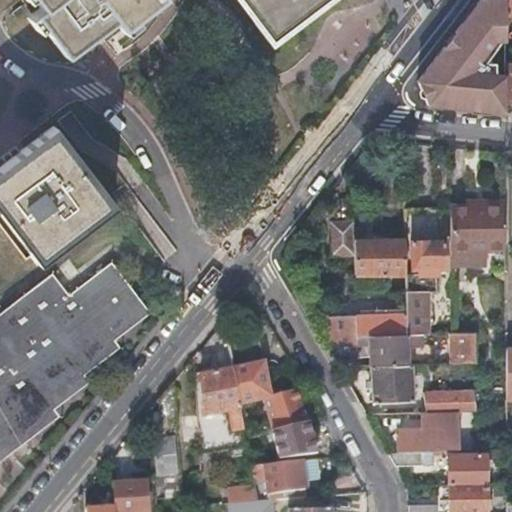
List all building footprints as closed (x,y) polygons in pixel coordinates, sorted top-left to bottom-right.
[(31,0),(36,6),(31,10),(27,13),(58,54),(107,17),(114,25),(145,2),(147,0),(31,0)] [(236,0),(266,38),(314,0),(236,0)] [(425,103),(503,111),(503,92),(503,62),(503,21),(503,0),(476,0),(456,27),(457,36),(450,46),(440,48),(416,80),(425,103)] [(511,13),(511,0),(503,0),(503,21),(511,21),(511,14),(511,13)] [(511,62),(503,62),(503,92),(511,92),(511,62)] [(112,204),(51,124),(17,151),(0,163),(0,215),(20,242),(36,262),(40,259),(41,258),(112,204)] [(504,248),(504,203),(449,204),(449,249),(450,261),(485,261),(485,248),(504,248)] [(349,220),(328,221),(328,252),(350,251),(349,220)] [(404,275),(404,312),(404,332),(418,332),(425,332),(424,289),(433,289),(433,272),(435,272),(434,267),(444,266),(444,239),(427,239),(427,237),(409,237),(409,267),(418,267),(418,275),(404,275)] [(351,239),(352,272),(404,271),(403,238),(351,239)] [(0,459),(11,451),(22,443),(20,439),(57,410),(54,407),(91,379),(86,372),(119,346),(110,335),(147,307),(111,261),(68,293),(51,271),(45,276),(0,310),(0,459)] [(326,314),(326,343),(354,342),(354,333),(367,333),(404,332),(404,312),(326,314)] [(451,362),(474,362),(473,331),(450,332),(451,362)] [(368,342),(369,364),(406,363),(405,340),(418,340),(418,332),(404,332),(367,333),(368,342)] [(354,342),(368,342),(367,333),(354,333),(354,342)] [(256,338),(227,344),(232,369),(239,403),(262,398),(268,422),(263,423),(265,431),(270,430),(305,421),(295,389),(269,396),(256,338)] [(406,363),(369,364),(372,401),(413,400),(411,371),(411,363),(406,363)] [(411,363),(411,371),(432,371),(431,363),(411,363)] [(239,403),(232,369),(194,376),(199,452),(246,444),(245,436),(239,403)] [(173,380),(157,399),(158,426),(159,430),(160,437),(152,438),(154,475),(165,474),(174,473),(172,437),(177,437),(173,380)] [(422,391),(423,412),(474,410),(472,391),(422,391)] [(431,450),(445,449),(444,417),(423,417),(423,427),(397,428),(397,450),(421,450),(431,450)] [(314,451),(305,421),(270,430),(273,440),(278,457),(314,451)] [(387,451),(394,464),(421,463),(421,450),(397,450),(387,451)] [(421,450),(421,463),(431,463),(431,450),(421,450)] [(447,453),(447,483),(484,482),(484,452),(447,453)] [(304,488),(299,459),(250,465),(253,480),(266,478),(269,495),(304,488)] [(111,483),(113,507),(113,511),(146,511),(144,481),(111,483)] [(484,482),(447,483),(447,510),(484,510),(484,482)] [(273,511),(273,510),(273,499),(257,500),(250,500),(228,502),(228,511),(273,511)] [(406,511),(435,511),(435,503),(406,503),(406,511)]
